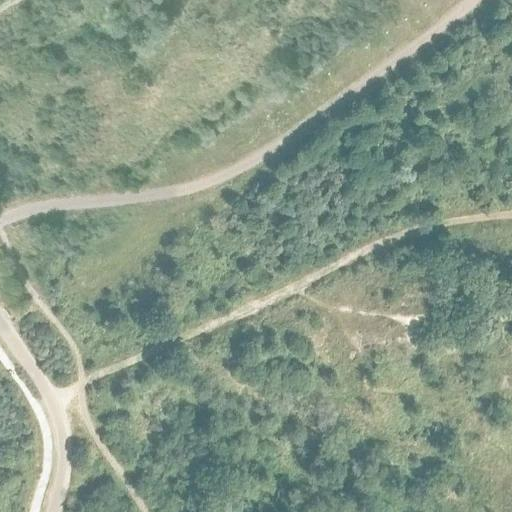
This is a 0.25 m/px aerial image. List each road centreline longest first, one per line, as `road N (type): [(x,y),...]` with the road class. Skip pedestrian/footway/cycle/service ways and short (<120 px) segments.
road 1 (track): [(0,221),(174,190),(235,170),(473,0)]
road 2 (track): [(37,410),(395,237),(511,214)]
road 3 (unknown): [(137,511),(85,428),(72,342),(40,302),(0,225)]
